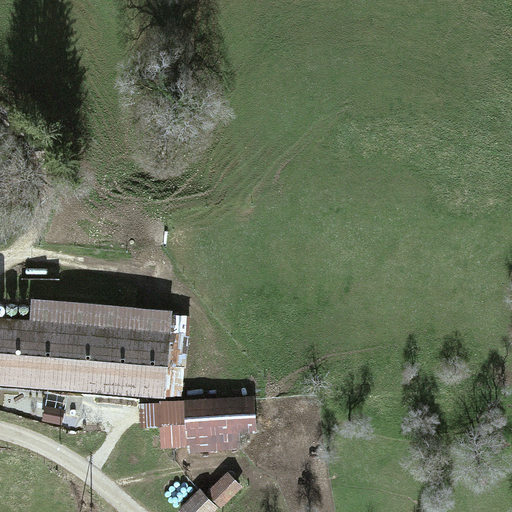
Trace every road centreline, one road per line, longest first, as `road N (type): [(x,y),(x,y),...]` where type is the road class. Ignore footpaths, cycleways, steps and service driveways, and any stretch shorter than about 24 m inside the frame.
road 1 (track): [(0,112),(48,150),(50,199),(0,264)]
road 2 (unclassified): [(135,511),(80,466),(0,429)]
